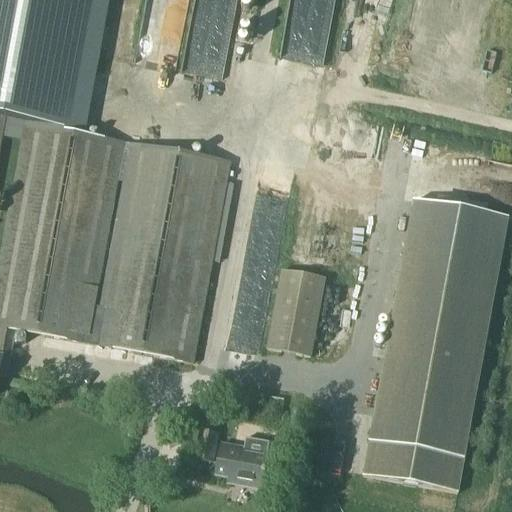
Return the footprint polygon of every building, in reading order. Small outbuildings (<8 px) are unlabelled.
[(0,0),(0,117),(6,119),(5,124),(2,139),(21,143),(24,127),(83,138),(107,0),(0,0)] [(21,143),(0,258),(0,359),(8,361),(13,333),(192,366),(229,165),(83,138),(24,127),(21,143)] [(413,203),(362,479),(457,496),(507,221),(413,203)] [(310,360),(324,281),(280,273),(266,352),(310,360)] [(0,379),(5,380),(8,361),(0,359),(0,379)] [(211,466),(216,439),(200,436),(195,463),(211,466)] [(265,474),(263,473),(265,462),(269,446),(243,441),(240,457),(219,453),(214,480),(240,485),(240,490),(260,493),(263,477),(264,477),(265,474)]
